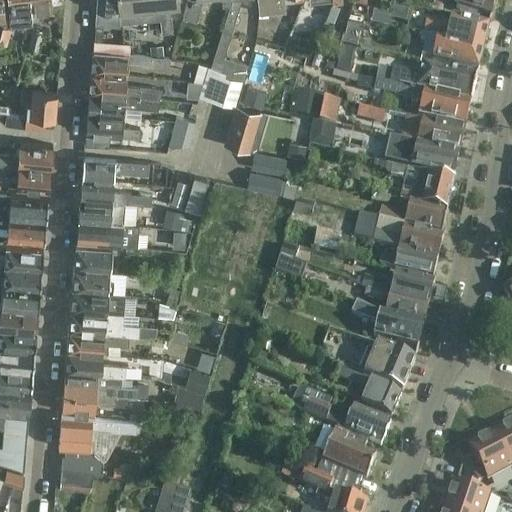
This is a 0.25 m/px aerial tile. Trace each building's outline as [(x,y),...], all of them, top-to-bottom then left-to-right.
[(31,29),(32,29),(32,27),(29,0),(6,0),(9,22),(31,29)] [(29,0),(32,27),(39,26),(38,13),(53,11),(51,0),(29,0)] [(119,25),(117,7),(116,0),(96,0),(94,23),(119,25)] [(116,0),(117,7),(130,6),(132,21),(139,20),(137,0),(116,0)] [(137,0),(139,20),(160,19),(157,0),(137,0)] [(161,32),(172,31),(169,2),(179,1),(178,0),(157,0),(160,19),(161,32)] [(186,0),(182,17),(196,21),(201,0),(221,0),(222,5),(229,4),(230,0),(186,0)] [(230,0),(229,4),(221,32),(229,34),(239,0),(230,0)] [(257,0),(259,12),(272,11),(271,0),(257,0)] [(271,0),(272,11),(284,10),(284,0),(288,0),(271,0)] [(490,17),(495,0),(455,0),(454,6),(457,7),(455,11),(465,14),(466,10),(490,17)] [(356,49),(362,21),(347,17),(340,46),(356,49)] [(426,24),(423,35),(483,49),(488,26),(451,17),(449,29),(426,24)] [(0,41),(6,43),(11,27),(5,25),(2,24),(2,25),(0,33),(0,41)] [(32,29),(31,29),(27,48),(37,51),(42,32),(32,29)] [(483,49),(423,35),(421,35),(420,41),(436,44),(432,61),(478,72),(483,49)] [(168,67),(168,57),(92,50),(90,71),(126,75),(127,64),(168,67)] [(389,86),(470,104),(476,78),(421,66),(419,77),(392,71),(389,86)] [(233,106),(241,79),(207,69),(199,96),(233,106)] [(139,87),(125,86),(126,75),(90,71),(88,92),(143,97),(158,99),(161,89),(140,85),(139,87)] [(389,86),(375,83),(359,79),(353,106),(369,110),(373,93),(396,98),(396,99),(420,104),(417,119),(465,129),(470,104),(389,86)] [(54,117),(57,92),(20,89),(19,101),(25,102),(23,126),(45,128),(46,116),(54,117)] [(158,108),(158,99),(143,97),(88,92),(87,112),(123,115),(124,105),(158,108)] [(334,126),(339,103),(324,100),(318,123),(334,126)] [(248,148),(259,112),(236,106),(225,142),(248,148)] [(122,126),(123,115),(87,112),(85,133),(138,137),(139,127),(122,126)] [(176,115),(167,146),(189,144),(195,121),(176,115)] [(401,140),(416,143),(458,153),(463,132),(406,118),(401,140)] [(0,162),(51,166),(53,144),(18,141),(17,154),(0,153),(0,162)] [(410,167),(453,177),(458,153),(416,143),(413,156),(400,153),(397,164),(410,167)] [(282,171),(285,156),(255,150),(252,165),(282,171)] [(81,178),(113,181),(114,171),(146,174),(148,162),(83,156),(81,178)] [(51,166),(0,162),(0,172),(16,174),(15,187),(49,190),(51,166)] [(278,190),(281,175),(251,169),(248,184),(278,190)] [(400,201),(409,203),(446,212),(454,181),(407,170),(400,201)] [(294,196),(298,177),(287,174),(282,194),(294,196)] [(111,202),(128,203),(149,205),(150,195),(116,192),(116,197),(112,197),(113,181),(81,178),(79,199),(111,202)] [(0,215),(46,220),(48,198),(9,194),(8,206),(0,205),(0,215)] [(388,205),(390,198),(372,194),(370,201),(388,205)] [(292,208),(312,213),(315,203),(294,197),(292,208)] [(126,225),(128,203),(111,202),(79,199),(77,221),(126,225)] [(441,235),(446,212),(409,203),(406,216),(381,210),(378,219),(441,235)] [(44,242),(46,220),(0,215),(0,224),(6,225),(5,238),(44,242)] [(75,241),(141,246),(142,226),(126,225),(77,221),(75,241)] [(398,250),(437,260),(443,239),(403,229),(401,238),(375,232),(372,243),(398,250)] [(73,267),(109,270),(111,252),(115,253),(115,248),(75,245),(73,267)] [(278,257),(294,263),(298,250),(281,246),(278,257)] [(0,266),(42,270),(43,250),(4,247),(4,257),(0,256),(0,266)] [(432,280),(437,260),(398,250),(395,261),(381,258),(378,267),(432,280)] [(305,266),(294,263),(278,257),(274,272),(300,282),(305,266)] [(40,289),(42,270),(0,266),(0,276),(2,276),(1,286),(2,286),(40,289)] [(71,288),(111,292),(112,288),(108,287),(109,270),(73,267),(71,288)] [(366,289),(429,305),(434,284),(395,274),(392,286),(364,278),(362,288),(366,289)] [(511,284),(502,290),(511,307),(511,284)] [(0,301),(0,308),(0,309),(0,307),(38,310),(40,289),(2,286),(1,301),(0,301)] [(71,288),(70,309),(106,312),(122,313),(123,293),(111,292),(71,288)] [(424,325),(429,305),(366,289),(363,298),(387,304),(384,315),(424,325)] [(350,315),(362,320),(367,309),(356,303),(350,315)] [(0,326),(36,330),(38,310),(0,307),(0,309),(0,308),(0,326)] [(70,309),(68,329),(104,333),(129,335),(128,335),(138,336),(138,326),(122,324),(123,313),(122,313),(106,312),(70,309)] [(367,309),(362,320),(376,324),(372,338),(397,344),(395,352),(394,352),(414,360),(424,325),(384,315),(384,316),(378,314),(367,309)] [(0,346),(35,350),(36,330),(0,326),(0,346)] [(68,329),(66,350),(102,353),(119,354),(120,344),(128,345),(128,335),(129,335),(104,333),(68,329)] [(367,350),(358,373),(363,376),(372,379),(402,392),(414,360),(394,352),(375,345),(373,352),(367,350)] [(0,366),(33,369),(35,350),(0,346),(0,366)] [(66,350),(64,370),(122,375),(124,375),(125,366),(101,364),(102,353),(66,350)] [(0,386),(31,389),(33,369),(0,366),(0,386)] [(64,371),(63,391),(129,396),(135,397),(136,387),(121,385),(122,375),(64,370),(64,371)] [(372,380),(363,376),(362,380),(338,370),(335,377),(361,388),(364,387),(368,388),(360,406),(391,419),(400,396),(371,383),(372,380)] [(0,409),(29,413),(31,389),(0,386),(0,409)] [(63,391),(61,411),(94,414),(95,403),(128,406),(129,396),(63,391)] [(346,423),(328,415),(330,410),(308,401),(302,413),(336,427),(366,440),(380,446),(390,424),(352,408),(346,423)] [(3,414),(3,426),(28,428),(28,417),(3,414)] [(61,415),(58,447),(64,447),(63,455),(71,455),(94,460),(102,461),(94,450),(95,436),(90,433),(91,428),(136,432),(137,421),(61,415)] [(511,421),(491,433),(511,470),(511,469),(511,421)] [(3,426),(2,436),(27,438),(28,428),(3,426)] [(361,492),(365,481),(375,458),(361,452),(366,440),(336,427),(315,476),(332,483),(361,492)] [(486,483),(511,470),(491,433),(467,446),(478,468),(484,479),(486,483)] [(2,436),(1,447),(26,449),(27,438),(2,436)] [(1,447),(0,447),(0,462),(24,470),(26,449),(1,447)] [(61,455),(60,467),(69,468),(93,472),(93,470),(102,471),(102,461),(94,460),(71,455),(63,455),(61,455)] [(60,467),(59,479),(68,480),(91,484),(93,472),(69,468),(60,467)] [(477,483),(484,479),(478,468),(471,472),(477,483)] [(22,486),(23,478),(24,474),(7,469),(3,481),(22,486)] [(326,497),(326,498),(332,483),(315,476),(304,472),(298,486),(316,493),(314,498),(324,502),(326,497)] [(358,501),(361,492),(332,483),(326,498),(326,497),(324,502),(331,504),(328,511),(364,511),(367,504),(358,501)] [(450,511),(484,511),(490,496),(450,483),(441,509),(450,511)] [(164,485),(156,511),(170,511),(177,488),(164,485)] [(177,488),(170,511),(183,511),(189,492),(177,488)]
